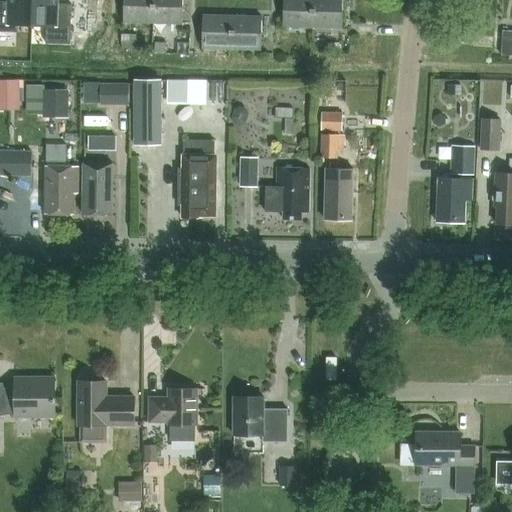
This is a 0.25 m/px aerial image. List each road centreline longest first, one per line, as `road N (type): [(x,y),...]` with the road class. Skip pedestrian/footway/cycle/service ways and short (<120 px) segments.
road 1 (tertiary): [(393,264),(0,260)]
road 2 (residential): [(511,395),(390,394),(363,378),(359,348),(385,316),(393,264)]
road 3 (residential): [(393,264),(419,0)]
